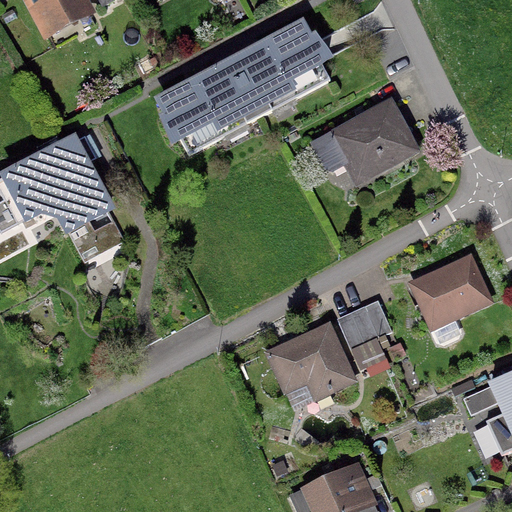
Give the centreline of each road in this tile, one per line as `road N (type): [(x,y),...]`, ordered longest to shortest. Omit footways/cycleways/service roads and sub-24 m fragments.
road 1 (residential): [(0,454),(484,192)]
road 2 (residential): [(395,0),(484,192)]
